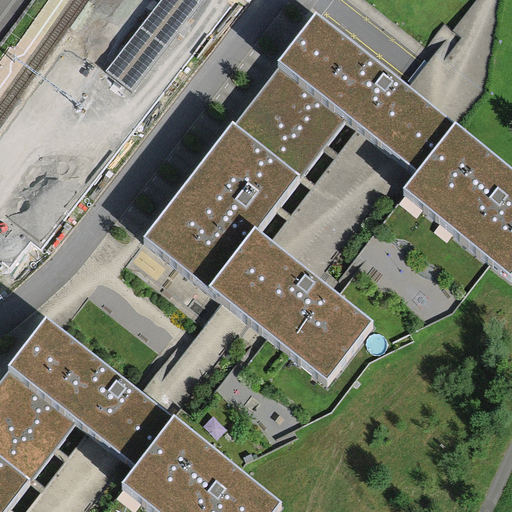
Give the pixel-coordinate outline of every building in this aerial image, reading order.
[(204,0),(159,0),(105,71),(132,92),(204,0)] [(455,140),(316,36),(279,83),(342,132),(418,189),(455,140)] [(342,132),(279,83),(145,250),(208,300),(252,246),(342,132)] [(511,287),(511,183),(455,140),(418,189),(403,209),(510,290),(511,287)] [(252,246),(208,300),(323,391),(366,335),(252,246)] [(174,435),(45,336),(12,379),(70,424),(141,478),(174,435)] [(0,511),(3,511),(70,424),(12,379),(0,394),(0,511)] [(274,511),(275,511),(174,435),(141,478),(125,500),(140,511),(274,511)]
